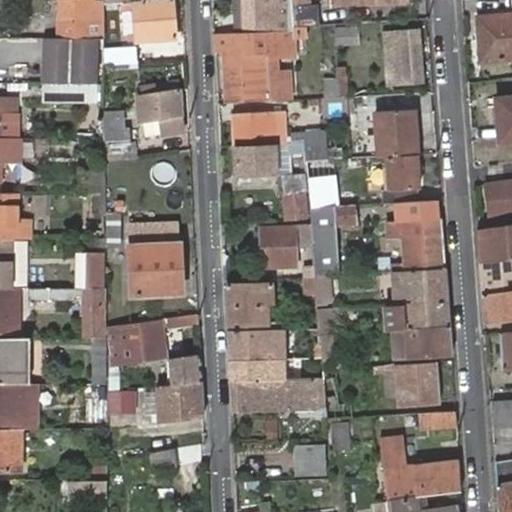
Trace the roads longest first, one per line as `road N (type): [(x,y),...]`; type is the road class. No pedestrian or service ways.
road 1 (residential): [(448,0),(486,511)]
road 2 (residential): [(220,511),(195,0)]
